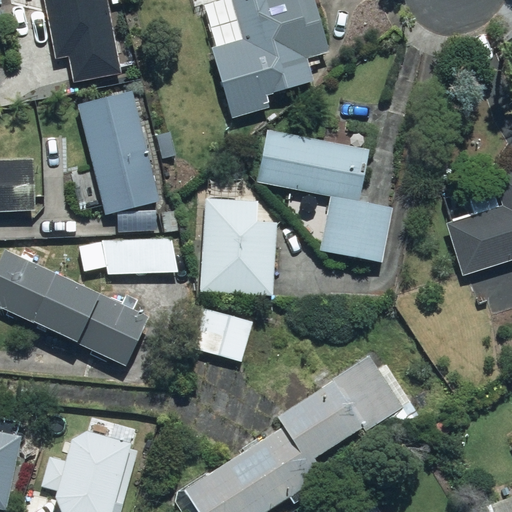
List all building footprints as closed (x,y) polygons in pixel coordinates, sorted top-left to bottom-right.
[(109,0),(44,0),(57,60),(71,57),(77,84),(124,74),(109,0)] [(224,0),(235,44),(211,49),(229,122),(271,112),(267,97),(313,86),(307,60),(329,55),(316,0),(224,0)] [(134,94),(79,107),(106,218),(161,204),(134,94)] [(171,122),(152,126),(159,161),(178,157),(171,122)] [(369,152),(267,135),(258,185),(327,197),(317,252),(381,263),(392,197),(362,192),(369,152)] [(0,215),(35,214),(33,159),(0,160),(0,215)] [(442,226),(459,277),(511,259),(511,171),(488,179),(497,208),(442,226)] [(243,181),(206,179),(200,296),(271,299),(274,224),(255,223),(256,204),(242,203),(243,181)] [(107,271),(107,276),(176,274),(175,238),(82,241),(83,272),(107,271)] [(148,320),(3,252),(0,258),(0,312),(124,371),(148,320)] [(252,323),(203,308),(191,347),(240,363),(252,323)] [(275,422),(281,432),(171,496),(180,511),(297,511),(302,510),(293,494),(419,421),(387,365),(377,371),(371,360),(333,382),(336,387),(275,422)] [(0,508),(7,510),(21,437),(15,436),(17,424),(0,420),(0,508)] [(118,511),(123,496),(125,490),(127,481),(135,453),(122,439),(93,433),(76,441),(61,500),(66,511),(118,511)] [(511,511),(511,498),(481,509),(482,511),(511,511)] [(380,511),(372,500),(354,511),(380,511)]
